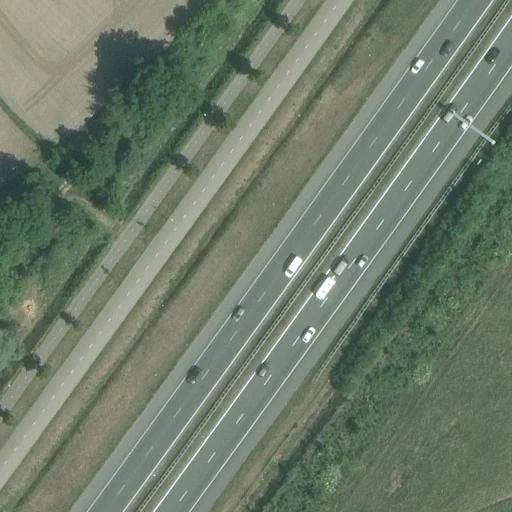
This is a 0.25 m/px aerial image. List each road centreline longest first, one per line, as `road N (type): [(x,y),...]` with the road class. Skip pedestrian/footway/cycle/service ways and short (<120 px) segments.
road 1 (motorway): [(473,0),(108,511)]
road 2 (unclassified): [(0,470),(339,0)]
road 3 (motorway): [(170,511),(511,44)]
